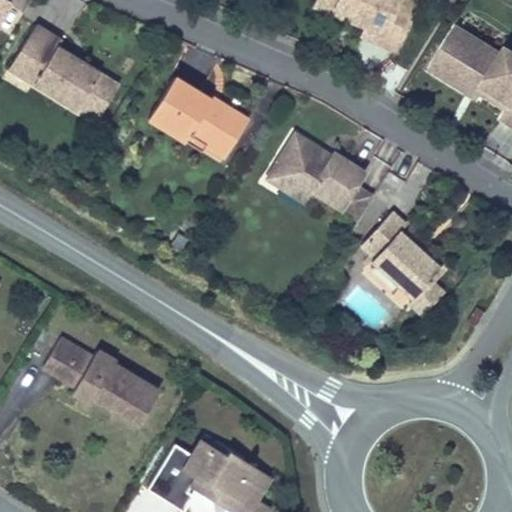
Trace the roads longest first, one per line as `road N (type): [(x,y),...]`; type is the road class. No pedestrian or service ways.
road 1 (residential): [(511,205),(308,73),(132,0)]
road 2 (tertiary): [(0,204),(193,319)]
road 3 (tertiary): [(388,405),(328,390),(193,319)]
road 4 (tertiary): [(193,319),(309,420),(343,464)]
road 5 (residential): [(511,302),(459,385),(439,398)]
